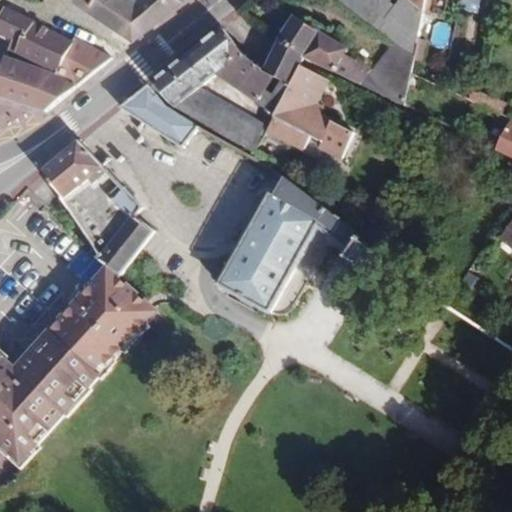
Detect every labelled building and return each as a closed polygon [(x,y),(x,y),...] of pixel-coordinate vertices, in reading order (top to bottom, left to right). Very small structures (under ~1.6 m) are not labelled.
[(134,43),(183,2),(180,0),(72,0),(72,1),(134,43)] [(424,13),(406,0),(338,0),(395,42),(415,58),(420,33),(423,16),(424,13)] [(406,0),(424,13),(426,0),(406,0)] [(436,18),(440,1),(438,1),(433,0),(426,0),(424,13),(423,16),(433,17),(436,18)] [(58,75),(74,42),(33,22),(34,17),(20,11),(18,16),(6,10),(0,22),(0,36),(12,42),(8,51),(58,75)] [(430,35),(433,17),(423,16),(420,33),(430,35)] [(409,90),(412,76),(415,58),(395,42),(374,71),(346,57),(350,51),(293,19),(279,42),(313,63),(406,107),(409,90)] [(270,129),(202,90),(217,77),(226,68),(230,59),(233,43),(222,29),(154,85),(173,107),(180,113),(256,154),(268,134),(305,153),(313,138),(323,144),(320,150),(343,162),(356,137),(321,117),(325,110),(319,106),(332,80),(302,66),(291,87),(283,83),(274,97),(269,93),(260,107),(277,118),(270,129)] [(0,99),(46,115),(112,59),(76,40),(74,42),(58,75),(6,59),(0,77),(0,99)] [(274,97),(283,83),(264,72),(242,55),(233,43),(230,59),(226,68),(217,77),(260,107),(269,93),(274,97)] [(291,87),(302,66),(276,50),(264,72),(283,83),(291,87)] [(420,93),(423,80),(412,76),(409,90),(420,93)] [(479,94),(470,90),(471,86),(452,79),(447,89),(477,105),(479,94)] [(183,150),(200,128),(169,110),(150,88),(123,110),(183,150)] [(508,105),(479,94),(477,105),(504,117),(508,105)] [(388,122),(394,110),(373,100),(367,113),(388,122)] [(511,156),(511,127),(509,126),(508,126),(497,150),(511,156)] [(87,151),(80,144),(45,172),(63,198),(64,201),(103,256),(100,261),(110,268),(123,276),(127,271),(155,235),(134,220),(116,202),(125,192),(87,151)] [(509,177),(511,171),(511,167),(495,158),(489,172),(507,182),(509,177)] [(142,211),(125,192),(116,202),(134,220),(142,211)] [(271,327),(321,241),(353,267),(350,272),(372,287),(379,275),(382,270),(366,256),(353,241),(288,193),(278,209),(272,205),(249,246),(242,259),(220,299),(271,327)] [(374,241),(380,229),(371,225),(367,235),(374,241)] [(511,225),(500,242),(511,250),(511,225)] [(242,259),(249,246),(241,242),(234,254),(242,259)] [(0,445),(22,465),(158,314),(108,272),(15,374),(0,360),(0,445)]
